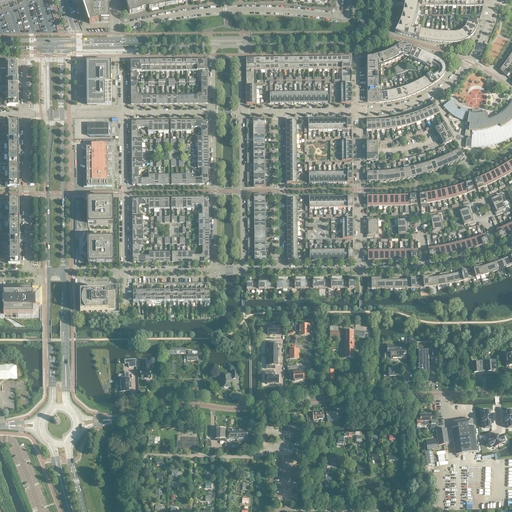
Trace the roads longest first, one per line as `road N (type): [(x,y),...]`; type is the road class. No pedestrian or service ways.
road 1 (unclassified): [(283,404),(511,391)]
road 2 (residential): [(116,27),(225,9),(338,17)]
road 3 (residential): [(358,110),(411,104),(450,83),(485,32),(492,0)]
road 4 (tertiary): [(240,46),(364,44),(379,28),(378,0)]
road 5 (residential): [(243,270),(240,110)]
road 6 (residential): [(213,111),(214,271)]
road 7 (residential): [(281,269),(278,110)]
road 8 (residential): [(27,272),(24,113)]
road 9 (tertiary): [(51,114),(48,272)]
road 10 (tertiary): [(63,271),(61,113)]
road 11 (residential): [(124,271),(124,113)]
road 12 (unclassified): [(114,418),(182,405),(266,407)]
road 13 (tertiary): [(364,0),(360,28),(349,36),(240,38)]
